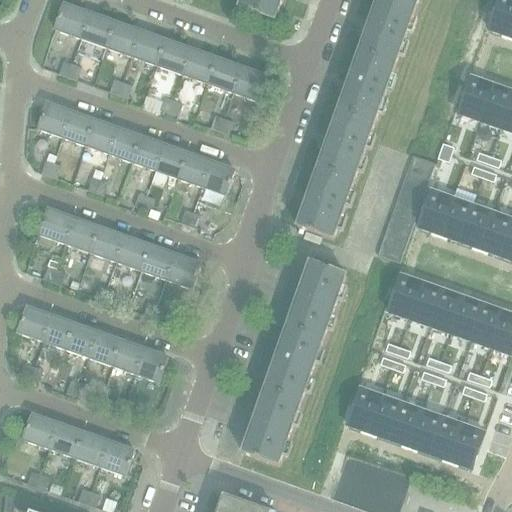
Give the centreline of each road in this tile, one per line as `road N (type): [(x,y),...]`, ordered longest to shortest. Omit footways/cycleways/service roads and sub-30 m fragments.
road 1 (residential): [(269,166),(20,78)]
road 2 (residential): [(242,263),(10,181)]
road 3 (residential): [(211,357),(1,285)]
road 4 (residential): [(178,452),(0,391)]
road 5 (residential): [(306,60),(132,0)]
road 6 (residential): [(336,511),(178,452)]
